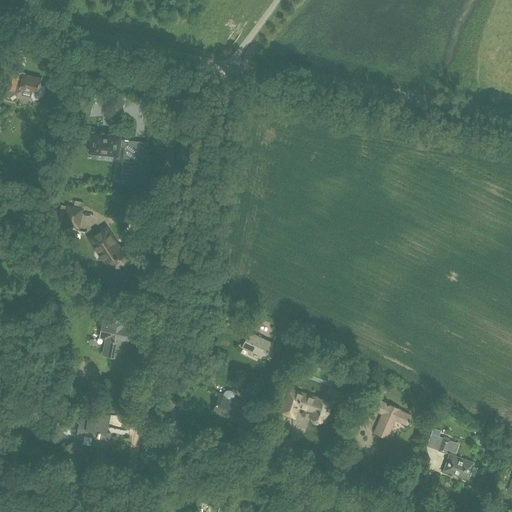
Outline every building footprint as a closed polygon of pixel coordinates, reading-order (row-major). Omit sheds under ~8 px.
[(33,92),(37,98),(43,95),(45,85),(39,84),(41,78),(24,74),(23,77),(18,75),(19,71),(10,69),(5,87),(4,95),(10,96),(17,92),(21,89),(22,87),(34,90),(33,92)] [(75,90),(70,109),(90,114),(94,95),(75,90)] [(41,108),(47,112),(51,106),(44,103),(41,108)] [(53,140),(59,141),(62,125),(55,125),(55,129),(54,129),(52,129),(51,130),(50,131),(49,132),(50,134),(51,135),(54,136),(53,140)] [(120,182),(144,184),(147,154),(135,153),(136,145),(128,144),(128,139),(120,139),(121,134),(91,131),(91,135),(85,134),(84,142),(90,143),(89,151),(119,154),(120,148),(123,148),(120,182)] [(62,224),(79,228),(84,207),(67,204),(62,224)] [(107,264),(125,268),(129,249),(116,246),(114,243),(116,241),(106,227),(90,238),(107,264)] [(1,252),(18,267),(24,260),(7,245),(1,252)] [(103,353),(119,357),(124,337),(129,338),(131,325),(126,324),(128,318),(111,314),(110,320),(104,319),(101,334),(100,337),(106,338),(103,353)] [(242,346),(271,360),(275,351),(270,349),(273,343),(249,331),(242,346)] [(276,345),(286,349),(291,338),(281,333),(276,345)] [(322,378),(318,386),(332,392),(336,384),(322,378)] [(104,381),(96,379),(95,386),(103,387),(104,381)] [(364,388),(374,392),(377,384),(368,380),(364,388)] [(316,422),(317,423),(319,423),(321,422),(322,420),(325,421),(332,402),(317,397),(317,398),(290,389),(282,412),(294,416),(298,405),(313,410),(311,416),(314,417),(314,419),(314,421),(316,422)] [(213,412),(238,420),(242,409),(251,412),(256,398),(246,395),(243,403),(233,399),(234,396),(234,395),(234,394),(233,393),(233,392),(232,391),(231,390),(230,390),(228,390),(227,390),(226,391),(225,392),(224,394),(223,395),(216,393),(213,402),(216,403),(213,412)] [(375,432),(387,437),(395,418),(408,423),(411,414),(400,409),(401,408),(389,403),(389,404),(380,401),(376,410),(385,414),(381,423),(379,423),(375,432)] [(353,417),(364,422),(370,409),(359,403),(353,417)] [(84,443),(108,448),(111,433),(107,432),(111,414),(100,412),(99,415),(89,413),(88,419),(80,417),(77,433),(85,434),(84,443)] [(433,428),(431,435),(439,438),(441,431),(433,428)] [(83,455),(82,439),(66,439),(67,455),(83,455)] [(438,450),(446,453),(450,442),(442,439),(438,450)] [(444,470),(468,478),(474,462),(456,456),(456,454),(451,452),(444,470)] [(226,511),(223,511),(225,505),(220,503),(218,511),(219,511),(226,511)]
